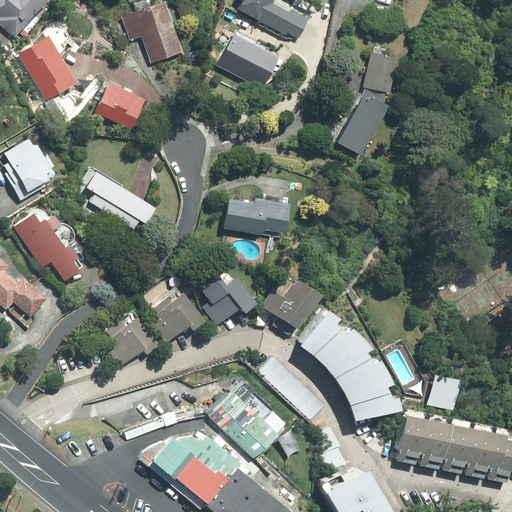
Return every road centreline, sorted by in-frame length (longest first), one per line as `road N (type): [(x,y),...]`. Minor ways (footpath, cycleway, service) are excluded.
road 1 (residential): [(187,128),(186,190),(172,243),(56,332),(0,407)]
road 2 (unknown): [(187,128),(269,116),(289,101),(315,58),(321,14)]
